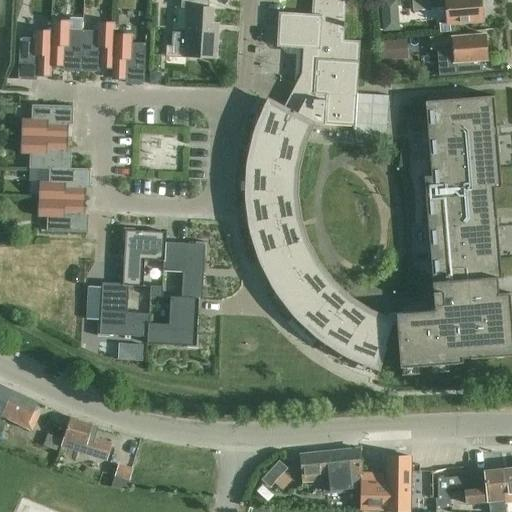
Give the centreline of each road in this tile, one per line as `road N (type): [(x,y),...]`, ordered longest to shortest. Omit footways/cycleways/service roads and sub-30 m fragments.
road 1 (tertiary): [(230,439),(401,424),(511,425)]
road 2 (tertiary): [(230,439),(123,416),(0,367)]
road 3 (residential): [(226,211),(116,210),(98,182),(102,94)]
road 4 (residential): [(102,94),(231,98)]
road 5 (residential): [(226,309),(252,300),(255,281),(226,211)]
